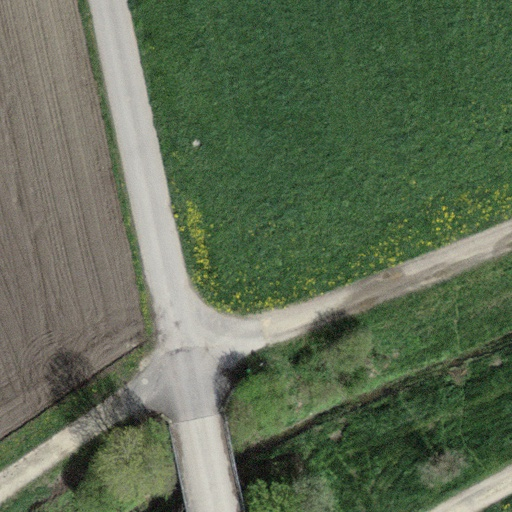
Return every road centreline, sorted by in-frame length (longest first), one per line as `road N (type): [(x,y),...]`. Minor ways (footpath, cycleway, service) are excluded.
road 1 (track): [(0,499),(182,371),(511,235)]
road 2 (track): [(215,511),(105,0)]
